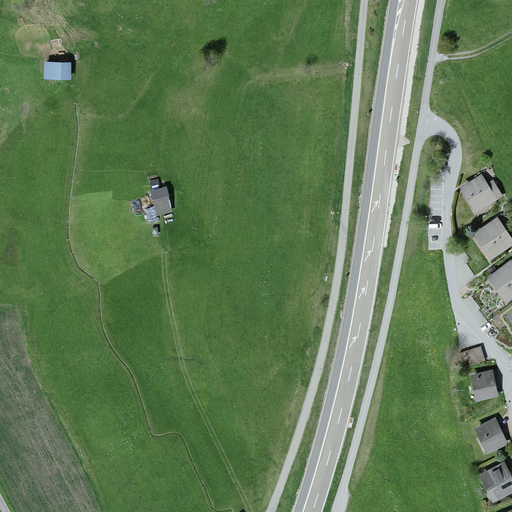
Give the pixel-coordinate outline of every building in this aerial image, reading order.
[(69,78),(70,64),(46,63),(46,78),(69,78)] [(481,179),(460,190),(474,216),(495,204),(481,179)] [(165,189),(152,192),(158,215),(171,211),(165,189)] [(511,239),(498,219),(473,236),(491,262),(511,247),(511,239)] [(511,263),(510,261),(488,279),(507,304),(511,300),(511,263)] [(460,353),(465,367),(485,360),(480,346),(460,353)] [(497,395),(491,372),(471,376),(477,400),(497,395)] [(495,420),(474,429),(486,456),(507,447),(495,420)] [(511,482),(504,465),(479,476),(491,503),(511,493),(511,482)]
